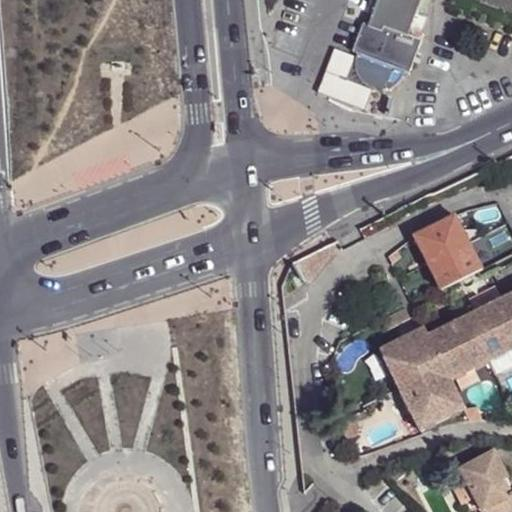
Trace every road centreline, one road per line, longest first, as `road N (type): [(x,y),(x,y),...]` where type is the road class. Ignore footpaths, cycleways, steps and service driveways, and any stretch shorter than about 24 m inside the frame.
road 1 (motorway): [(185,511),(114,0)]
road 2 (motorway): [(50,0),(120,511)]
road 3 (tertiary): [(264,511),(243,239)]
road 4 (secondary): [(243,239),(422,172),(490,129)]
road 5 (secondary): [(0,321),(243,239)]
road 6 (secondary): [(490,129),(433,144),(241,164)]
road 7 (tertiary): [(188,0),(197,101),(193,153),(174,186)]
road 8 (tertiary): [(0,325),(31,511)]
road 9 (secondary): [(174,186),(0,248)]
road 10 (tertiary): [(241,164),(227,0)]
